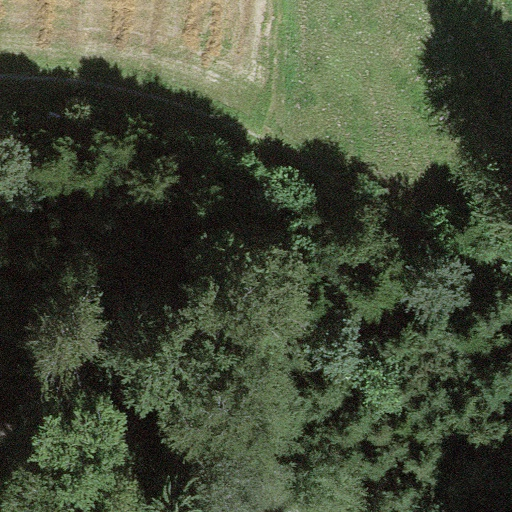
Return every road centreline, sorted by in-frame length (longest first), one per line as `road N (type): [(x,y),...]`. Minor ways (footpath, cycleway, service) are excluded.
road 1 (track): [(0,90),(38,86),(142,108),(316,181),(428,248),(511,274)]
road 2 (track): [(234,511),(115,470),(0,448)]
